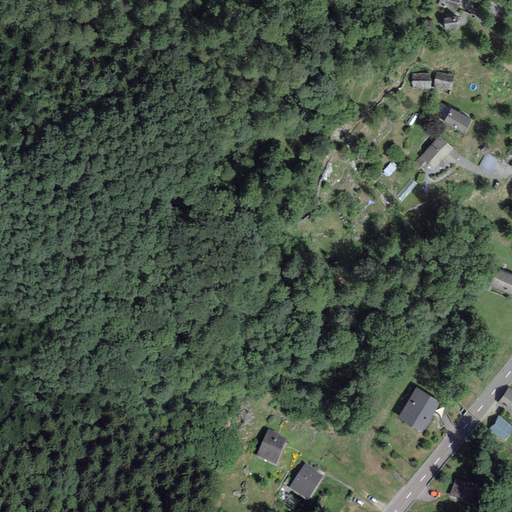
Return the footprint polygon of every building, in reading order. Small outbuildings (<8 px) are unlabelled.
[(439,0),(438,7),(457,13),(460,0),(439,0)] [(443,19),(444,30),(458,29),(457,17),(443,19)] [(422,21),(422,31),(433,31),(433,21),(422,21)] [(454,76),(437,72),(434,87),(451,90),(454,76)] [(431,75),(413,74),(413,89),(430,89),(431,75)] [(451,109),(443,123),(464,134),(472,120),(451,109)] [(438,136),(420,158),(435,171),(445,159),(453,166),(461,155),(438,136)] [(487,154),(479,166),(491,174),(499,161),(487,154)] [(511,276),(496,270),(488,287),(511,297),(511,276)] [(440,399),(417,386),(400,416),(423,429),(440,399)] [(511,388),(509,386),(499,401),(511,409),(511,388)] [(511,425),(498,415),(489,427),(503,437),(511,425)] [(268,429),(256,456),(275,464),(286,439),(279,436),(280,434),(268,429)] [(305,461),(288,487),(308,500),(323,476),(316,471),(317,470),(305,461)] [(483,487),(455,478),(449,496),(477,505),(483,487)]
